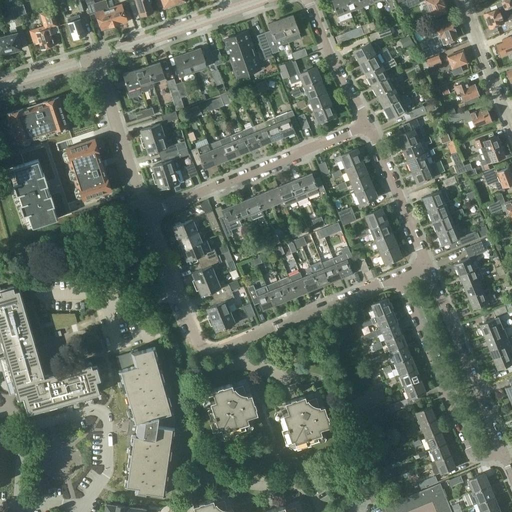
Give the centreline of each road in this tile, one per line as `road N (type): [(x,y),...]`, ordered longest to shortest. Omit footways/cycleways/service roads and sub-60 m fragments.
road 1 (residential): [(147,213),(366,124)]
road 2 (residential): [(502,449),(472,449),(401,277)]
road 3 (residential): [(502,449),(426,264)]
road 4 (residential): [(236,345),(401,277)]
road 5 (residential): [(147,213),(200,345),(236,345)]
road 6 (residential): [(97,58),(258,0)]
road 7 (residential): [(97,58),(147,213)]
road 8 (residential): [(426,264),(366,124)]
road 9 (residential): [(366,124),(307,0)]
road 10 (residential): [(511,125),(461,0)]
